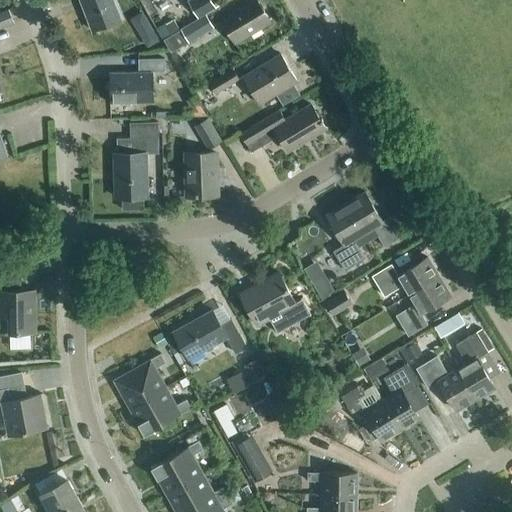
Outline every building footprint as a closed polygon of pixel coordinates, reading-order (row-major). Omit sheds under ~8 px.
[(79,0),(92,31),(120,20),(112,0),(79,0)] [(215,8),(210,0),(188,0),(198,18),(215,8)] [(235,44),(270,22),(256,0),(251,0),(220,19),(235,44)] [(0,29),(13,24),(8,10),(0,13),(0,29)] [(189,41),(214,27),(207,15),(182,29),(189,41)] [(172,20),(156,30),(163,41),(179,31),(172,20)] [(299,95),(293,84),(297,81),(280,54),(243,77),(259,104),(275,94),(282,105),(299,95)] [(109,104),(152,103),(152,73),(164,72),(163,59),(139,59),(139,72),(109,72),(109,104)] [(216,93),(240,79),(234,69),(210,83),(216,93)] [(326,129),(311,104),(284,120),(278,110),(239,133),(250,152),(279,135),(289,151),(326,129)] [(209,148),(223,140),(209,117),(196,125),(209,148)] [(159,122),(130,123),(131,139),(159,138),(159,122)] [(0,161),(6,160),(8,159),(0,135),(0,161)] [(119,154),(115,154),(116,198),(146,197),(145,154),(161,153),(161,138),(159,138),(131,139),(119,139),(119,154)] [(187,196),(217,195),(216,154),(186,155),(187,196)] [(346,203),(367,239),(377,233),(384,246),(405,234),(393,215),(382,221),(365,192),(346,203)] [(344,244),(333,251),(344,271),(366,258),(358,245),(367,239),(346,203),(326,215),(344,244)] [(409,294),(439,277),(427,257),(397,275),(390,264),(371,275),(383,297),(403,285),(409,294)] [(20,290),(20,278),(29,274),(22,261),(0,271),(0,316),(8,316),(8,333),(36,333),(35,290),(20,290)] [(239,294),(257,325),(271,317),(279,332),(311,315),(302,300),(295,304),(278,272),(239,294)] [(325,274),(311,282),(321,299),(335,291),(325,274)] [(439,277),(409,294),(415,305),(395,317),(407,337),(427,325),(420,314),(450,296),(439,277)] [(343,290),(324,302),(332,315),(351,304),(343,290)] [(221,329),(211,309),(172,331),(189,360),(227,339),(235,353),(246,347),(233,322),(221,329)] [(445,321),(434,327),(441,338),(452,331),(445,321)] [(458,369),(475,399),(494,387),(489,379),(500,372),(487,352),(493,349),(481,330),(456,345),(467,363),(458,369)] [(410,359),(423,352),(416,341),(404,348),(410,359)] [(129,411),(167,389),(155,368),(165,363),(160,354),(112,380),(129,411)] [(475,399),(458,369),(448,375),(437,356),(416,368),(427,387),(438,381),(456,411),(475,399)] [(263,373),(256,359),(243,365),(251,380),(263,373)] [(382,401),(400,430),(419,419),(404,394),(415,387),(402,366),(383,377),(393,394),(382,401)] [(25,397),(22,386),(20,373),(0,377),(0,403),(1,403),(4,420),(8,419),(11,434),(23,432),(23,433),(48,428),(42,394),(25,397)] [(400,430),(382,401),(372,407),(361,388),(342,400),(355,420),(365,414),(381,442),(400,430)] [(167,389),(129,411),(142,435),(190,409),(185,400),(176,405),(167,389)] [(226,404),(213,411),(228,438),(237,433),(230,420),(234,418),(226,404)] [(235,443),(257,480),(272,471),(250,434),(235,443)] [(152,467),(167,495),(203,474),(193,456),(203,450),(197,441),(152,467)] [(49,477),(54,486),(73,475),(67,466),(49,477)] [(323,494),(356,495),(356,473),(308,472),(307,481),(323,481),(323,494)] [(223,487),(214,492),(203,474),(167,495),(177,511),(197,511),(227,495),(223,487)] [(49,511),(61,511),(80,502),(67,479),(40,495),(49,511)] [(355,511),(356,495),(323,494),(322,508),(307,508),(306,511),(355,511)] [(224,511),(223,509),(232,504),(227,495),(197,511),(224,511)] [(85,511),(80,502),(61,511),(85,511)]
